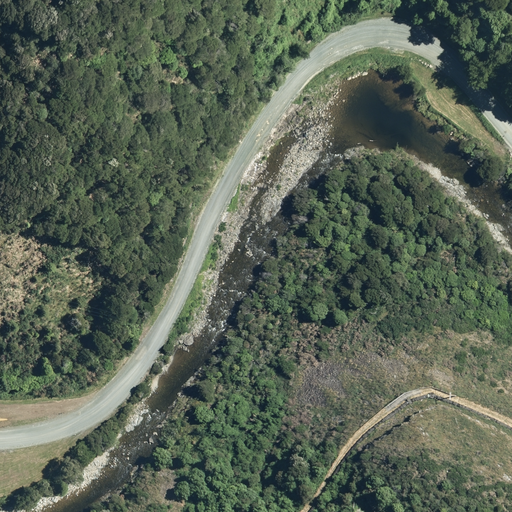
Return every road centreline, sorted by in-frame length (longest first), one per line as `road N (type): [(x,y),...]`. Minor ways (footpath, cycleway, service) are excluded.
road 1 (unclassified): [(511,132),(439,52),(394,33),(351,38),(296,79),(274,107),(223,192),(165,323),(116,389),(61,426),(0,436)]
road 2 (track): [(511,438),(426,404),(387,414),(335,461),(300,511)]
